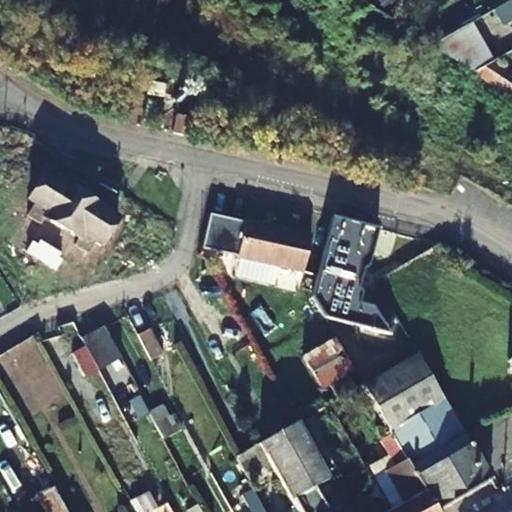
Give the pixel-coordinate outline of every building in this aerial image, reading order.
[(511,0),(510,0),(479,18),(483,26),(501,15),(506,25),(511,21),(511,0)] [(464,67),(487,54),(470,23),(431,46),(464,67)] [(170,134),(184,137),(187,119),(175,115),(170,134)] [(60,229),(81,197),(45,174),(28,201),(34,205),(26,216),(39,224),(44,219),(60,229)] [(101,247),(117,221),(81,197),(60,229),(77,240),(74,246),(87,255),(94,243),(101,247)] [(300,274),(308,238),(243,222),(234,259),(300,274)] [(395,266),(422,249),(414,238),(388,254),(395,266)] [(40,262),(48,249),(39,243),(36,247),(32,244),(26,253),(40,262)] [(55,259),(58,255),(48,249),(40,262),(55,272),(60,263),(55,259)] [(0,301),(11,295),(0,277),(0,301)] [(103,328),(80,341),(84,349),(84,350),(95,372),(120,360),(103,328)] [(149,329),(136,335),(148,359),(161,353),(149,329)] [(352,370),(333,337),(299,357),(318,390),(352,370)] [(84,350),(71,357),(82,379),(95,372),(84,350)] [(416,353),(361,385),(393,441),(434,511),(490,479),(416,353)] [(352,370),(318,390),(326,405),(361,385),(352,370)] [(154,425),(162,440),(181,429),(173,415),(154,425)] [(296,423),(257,446),(272,473),(289,502),(312,489),(327,479),(325,474),(331,469),(322,453),(315,457),(296,423)] [(390,510),(385,511),(434,511),(393,441),(382,446),(393,466),(373,477),(390,510)] [(247,481),(249,485),(272,473),(257,446),(235,459),(247,481)] [(263,511),(249,485),(247,481),(237,487),(241,495),(239,497),(247,511),(263,511)] [(65,511),(52,488),(37,497),(45,511),(65,511)] [(355,511),(325,511),(312,489),(289,502),(294,511),(358,511),(355,511)] [(135,511),(147,511),(154,509),(148,498),(132,507),(135,511)]
